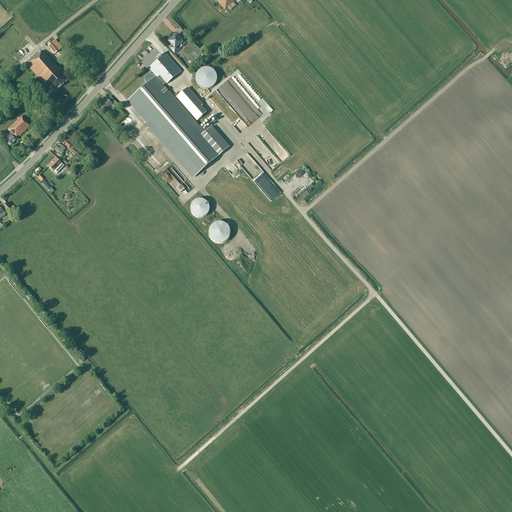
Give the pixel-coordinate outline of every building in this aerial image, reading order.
[(216,0),(225,9),(235,1),(234,0),(216,0)] [(170,48),(174,53),(186,43),(182,38),(179,40),(175,36),(174,37),(173,37),(170,39),(171,40),(169,42),(172,46),(170,48)] [(56,39),(48,46),(54,54),(62,47),(56,39)] [(48,90),(49,90),(52,93),(69,79),(61,70),(60,71),(42,51),(39,54),(38,53),(26,64),(46,87),(46,88),(48,90)] [(145,82),(147,84),(128,101),(147,122),(146,123),(193,178),(229,147),(211,127),(204,133),(163,87),(181,72),(165,54),(159,60),(158,59),(155,62),(156,63),(149,68),(154,73),(152,74),(151,73),(150,73),(149,73),(148,73),(147,73),(146,74),(145,75),(144,76),(144,77),(144,78),(144,79),(144,80),(144,81),(145,82)] [(217,76),(216,74),(215,72),(214,70),(212,69),(210,68),(208,67),(206,67),(204,67),(202,68),(200,69),(198,70),(197,72),(196,74),(195,76),(195,78),(195,80),(196,82),(197,84),(198,86),(200,87),(202,88),(204,89),(206,89),(208,89),(210,88),(212,87),(214,86),(215,84),(216,82),(217,80),(217,78),(217,76)] [(24,88),(24,89),(29,85),(27,82),(22,86),(17,90),(18,92),(24,88)] [(187,88),(176,98),(191,115),(202,105),(187,88)] [(109,101),(107,99),(100,107),(105,112),(112,105),(115,107),(117,104),(112,99),(109,101)] [(31,109),(39,118),(41,116),(43,114),(35,105),(33,107),(31,109)] [(21,117),(8,129),(11,133),(8,136),(5,139),(11,145),(14,143),(17,139),(16,138),(19,135),(19,136),(30,126),(21,117)] [(74,154),(74,155),(79,159),(83,156),(72,147),(73,145),(69,142),(72,139),(68,135),(61,143),(74,154)] [(70,158),(74,154),(61,143),(55,150),(58,152),(57,153),(61,157),(63,155),(62,154),(64,152),(64,151),(66,153),(65,154),(70,158)] [(153,148),(150,150),(156,162),(155,163),(151,165),(153,168),(156,171),(157,170),(159,168),(165,165),(168,163),(168,162),(154,147),(153,148)] [(60,165),(62,163),(56,158),(48,166),(54,172),(58,168),(60,170),(62,167),(60,165)] [(192,185),(174,163),(167,168),(180,184),(177,186),(181,191),(187,186),(188,188),(192,185)] [(282,183),(291,174),(288,171),(279,179),(282,183)] [(52,193),(54,191),(47,183),(44,185),(52,193)] [(203,200),(199,199),(196,200),(192,202),(190,205),(190,209),(190,213),(192,216),(196,218),(199,219),(203,218),(206,216),(208,213),(209,209),(208,205),(206,202),(203,200)] [(6,203),(3,206),(9,213),(12,210),(6,203)]
